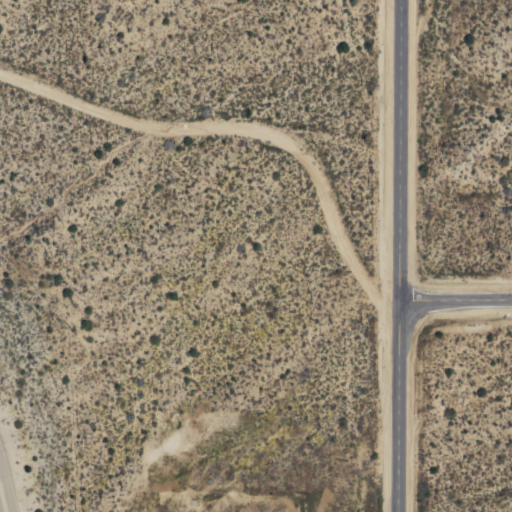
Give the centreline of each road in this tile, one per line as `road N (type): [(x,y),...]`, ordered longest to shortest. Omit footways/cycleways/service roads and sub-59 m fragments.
road 1 (tertiary): [(402,0),(399,511)]
road 2 (track): [(0,72),(149,125),(272,135),(312,171),(340,245),(367,287),(377,300),(401,305)]
